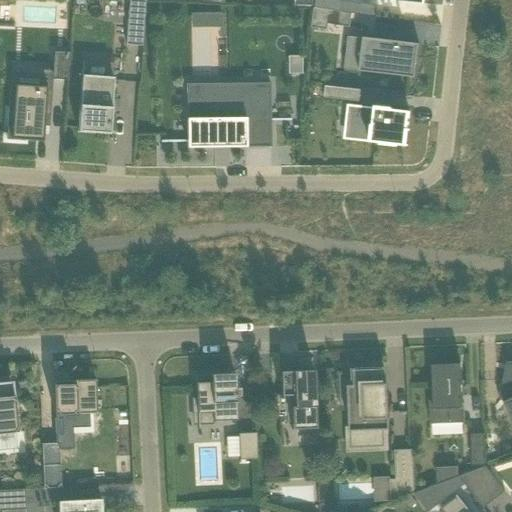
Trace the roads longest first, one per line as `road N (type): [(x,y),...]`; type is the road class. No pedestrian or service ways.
road 1 (residential): [(461,0),(442,160),(415,184),(138,189),(0,178)]
road 2 (residential): [(143,342),(511,325)]
road 3 (residential): [(143,342),(151,511)]
road 4 (residential): [(0,348),(143,342)]
